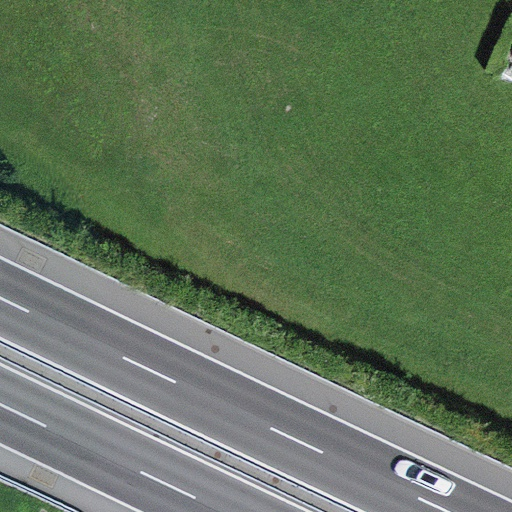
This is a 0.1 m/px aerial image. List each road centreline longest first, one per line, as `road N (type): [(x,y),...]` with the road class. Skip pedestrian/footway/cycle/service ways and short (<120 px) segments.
road 1 (motorway): [(465,511),(0,294)]
road 2 (motorway): [(0,402),(234,511)]
